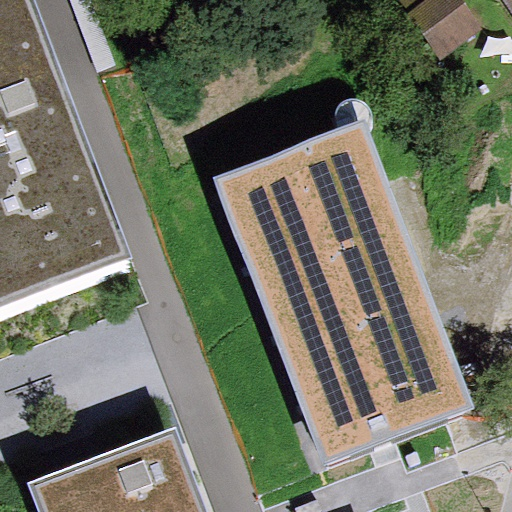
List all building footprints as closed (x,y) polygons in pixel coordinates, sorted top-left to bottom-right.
[(69,106),(29,0),(0,0),(0,321),(132,272),(69,106)] [(476,35),(450,0),(432,0),(410,17),(442,60),(476,35)] [(511,0),(497,0),(511,20),(511,0)] [(363,122),(216,178),(326,461),(472,403),(363,122)] [(205,511),(177,437),(34,491),(41,511),(205,511)]
